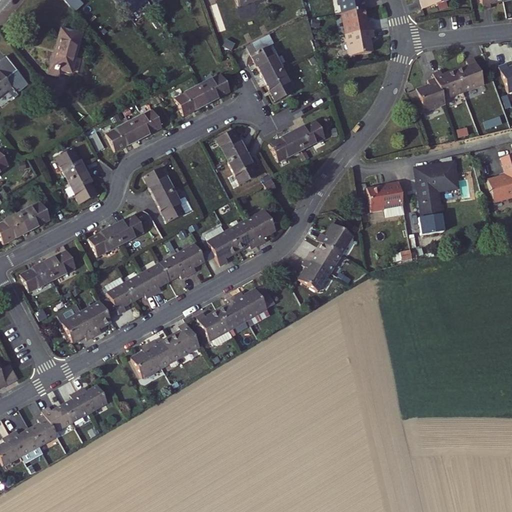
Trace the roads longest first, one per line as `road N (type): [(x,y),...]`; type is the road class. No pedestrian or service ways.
road 1 (residential): [(54,378),(277,253),(343,156)]
road 2 (residential): [(0,265),(109,207),(133,162),(243,106)]
road 3 (residential): [(511,137),(384,166),(343,156)]
road 4 (residential): [(343,156),(388,98),(401,42)]
